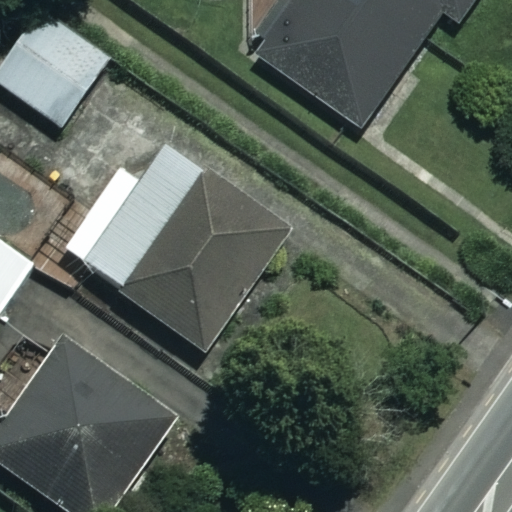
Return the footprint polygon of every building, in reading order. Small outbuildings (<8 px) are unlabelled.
[(474,0),(302,0),(264,49),(372,132),(474,0)] [(105,61),(39,12),(0,64),(0,85),(56,127),(105,61)] [(289,237),(172,150),(143,189),(110,165),(53,242),(203,353),(289,237)] [(0,318),(36,269),(0,242),(0,318)] [(111,511),(176,422),(71,346),(0,443),(0,466),(62,511),(111,511)]
